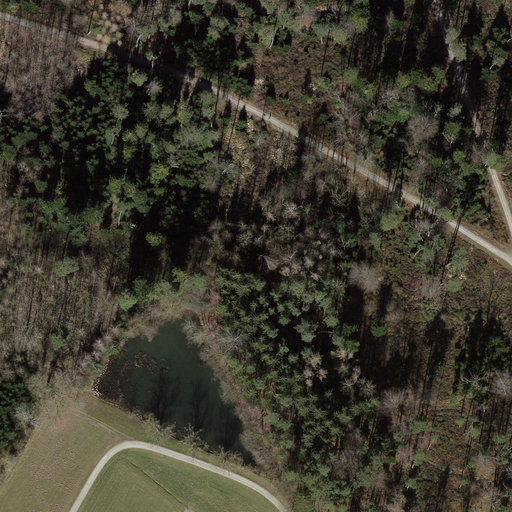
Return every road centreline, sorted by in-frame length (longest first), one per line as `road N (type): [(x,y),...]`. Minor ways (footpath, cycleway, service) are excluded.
road 1 (track): [(0,14),(180,76),(312,141),(511,259)]
road 2 (track): [(73,511),(111,452),(138,444),(253,484),(284,511)]
road 3 (track): [(436,0),(511,236)]
road 4 (track): [(138,444),(76,411),(58,412),(6,485)]
